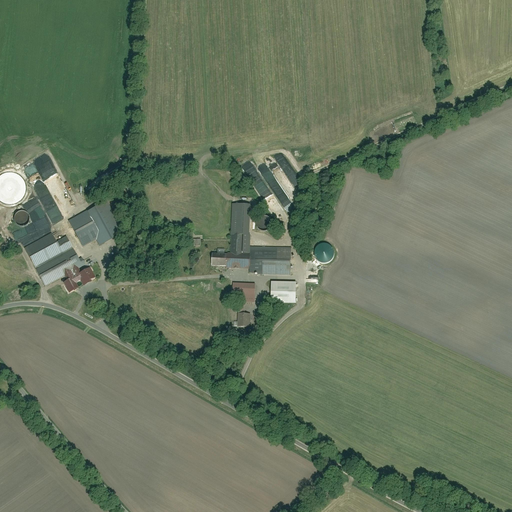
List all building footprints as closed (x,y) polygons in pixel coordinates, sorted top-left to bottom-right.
[(233,206),(232,236),(231,236),(231,254),(208,253),(208,267),(227,267),(227,270),(249,271),(249,273),(291,274),(292,249),(251,248),(252,207),(233,206)] [(96,219),(90,208),(68,220),(82,245),(99,236),(103,243),(120,233),(109,212),(96,219)] [(29,220),(29,218),(29,216),(28,215),(27,213),(26,212),(25,211),(23,211),(22,210),(20,210),(19,210),(18,211),(17,211),(15,213),(14,214),(13,215),(13,217),(13,218),(13,220),(14,221),(14,223),(15,224),(16,225),(18,225),(20,226),(21,226),(22,226),(24,225),(25,224),(27,223),(28,221),(29,220)] [(273,227),(273,226),(273,224),(272,223),(272,221),(270,220),(269,219),(268,219),(266,218),(265,218),(263,219),(262,219),(261,220),(260,221),(259,222),(258,223),(258,225),(258,226),(258,227),(258,229),(259,230),(260,231),(261,232),(263,233),(264,233),(266,233),(268,233),(269,233),(270,232),(271,231),(272,230),(272,229),(273,227)] [(52,235),(25,249),(45,288),(85,266),(82,259),(78,261),(66,238),(56,243),(52,235)] [(90,269),(77,275),(81,284),(94,278),(90,269)] [(74,274),(63,280),(67,289),(79,283),(74,274)] [(296,283),(271,283),(271,304),(296,304),(296,283)] [(252,287),(233,287),(233,301),(252,301),(252,287)] [(249,313),(239,313),(239,325),(249,325),(249,313)]
